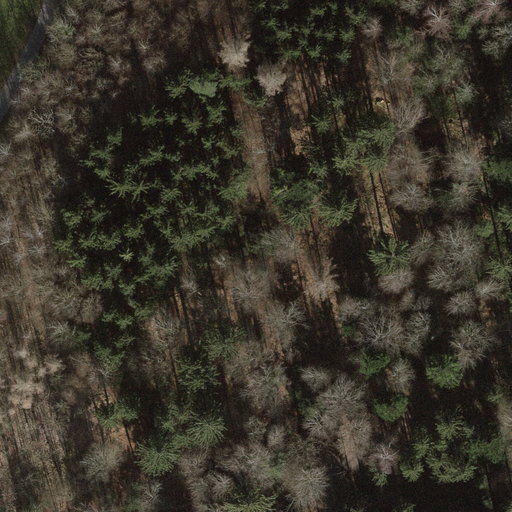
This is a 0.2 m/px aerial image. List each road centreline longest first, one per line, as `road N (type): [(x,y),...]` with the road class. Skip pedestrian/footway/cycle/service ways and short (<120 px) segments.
road 1 (track): [(511,330),(286,511)]
road 2 (track): [(0,114),(51,0)]
